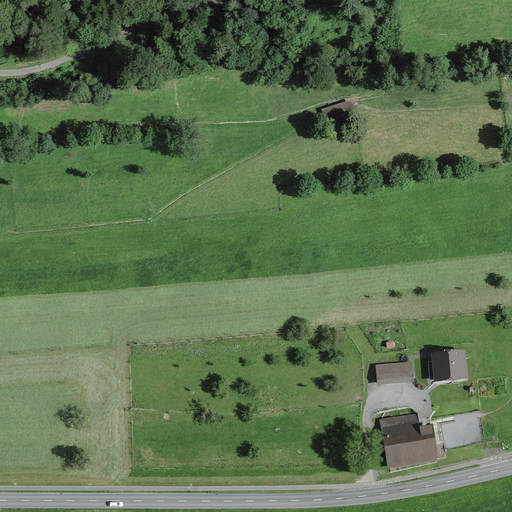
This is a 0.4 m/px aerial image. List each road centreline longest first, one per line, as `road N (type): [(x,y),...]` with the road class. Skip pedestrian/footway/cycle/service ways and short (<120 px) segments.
road 1 (tertiary): [(0,501),(316,502),(511,468)]
road 2 (track): [(0,73),(40,68),(213,0)]
road 3 (unknown): [(351,487),(371,393),(407,385),(420,393),(423,408)]
